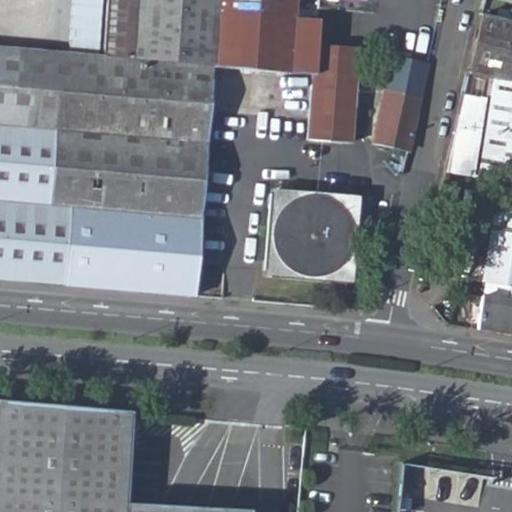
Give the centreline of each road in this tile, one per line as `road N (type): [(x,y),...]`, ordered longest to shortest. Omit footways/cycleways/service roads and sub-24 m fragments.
road 1 (primary): [(0,352),(363,384),(511,406)]
road 2 (primary): [(387,339),(0,306)]
road 3 (residential): [(461,0),(387,339)]
road 4 (primary): [(511,358),(387,339)]
